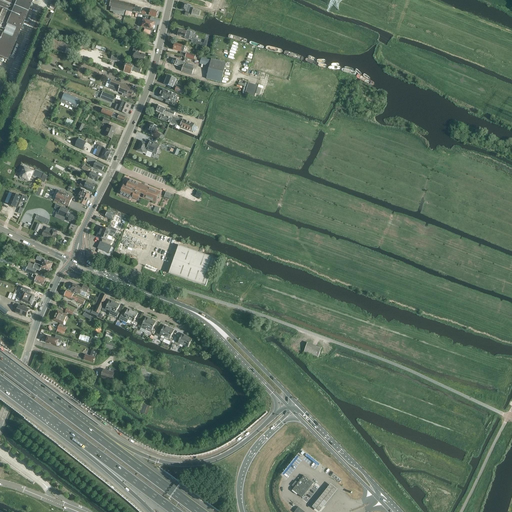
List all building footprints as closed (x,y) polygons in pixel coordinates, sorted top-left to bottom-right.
[(0,0),(0,57),(8,60),(32,0),(0,0)] [(115,8),(125,10),(134,12),(135,6),(136,5),(113,0),(111,0),(109,6),(115,8)] [(185,15),(189,16),(190,13),(189,12),(191,5),(183,3),(181,10),(186,11),(185,15)] [(199,17),(201,11),(193,8),(191,15),(199,17)] [(158,11),(151,9),(151,10),(147,10),(147,11),(143,10),(142,13),(157,17),(158,16),(158,15),(158,14),(158,11)] [(154,20),(150,19),(150,21),(144,19),(142,26),(147,28),(148,28),(153,29),(153,28),(154,28),(154,26),(154,25),(155,22),(154,22),(154,20)] [(189,40),(190,37),(186,36),(187,32),(179,29),(177,36),(185,38),(185,39),(189,40)] [(54,39),(51,49),(67,54),(70,44),(54,39)] [(183,53),(184,53),(185,46),(175,43),(173,50),(183,53)] [(144,62),(146,55),(139,53),(139,50),(134,48),(133,52),(134,53),(133,59),(144,62)] [(183,69),(185,66),(185,63),(174,59),(172,63),(172,65),(183,69)] [(227,63),(212,59),(206,79),(221,83),(227,63)] [(131,71),(133,71),(140,74),(142,68),(133,65),(134,65),(127,62),(124,72),(131,74),(131,71)] [(194,69),(185,66),(183,69),(182,72),(192,75),(194,69)] [(184,89),(177,87),(177,85),(176,84),(178,80),(168,76),(164,85),(176,89),(175,92),(182,94),(184,89)] [(131,98),(134,90),(131,89),(131,87),(122,84),(112,80),(110,86),(118,89),(118,91),(118,93),(119,93),(122,94),(122,96),(131,99),(131,98)] [(257,86),(249,83),(245,94),(254,97),(257,86)] [(172,102),(180,105),(181,102),(185,103),(186,99),(175,95),(175,94),(169,92),(162,90),(159,97),(166,100),(172,102)] [(100,98),(112,103),(115,97),(103,92),(100,98)] [(64,94),(62,99),(77,106),(80,100),(64,94)] [(40,109),(47,112),(53,102),(46,98),(40,109)] [(127,115),(131,106),(121,102),(117,111),(127,115)] [(180,128),(191,132),(192,131),(193,132),(195,132),(196,131),(197,129),(197,127),(196,126),(194,125),(195,124),(183,120),(182,121),(173,117),(175,112),(165,108),(156,105),(154,111),(161,113),(159,119),(170,124),(171,123),(180,127),(180,128)] [(107,116),(107,117),(111,119),(112,117),(117,120),(119,120),(124,123),(126,118),(119,115),(118,117),(109,113),(107,112),(99,109),(97,112),(107,116)] [(154,135),(157,127),(155,125),(154,124),(149,123),(146,131),(151,134),(152,134),(154,135)] [(109,125),(104,136),(112,139),(116,129),(109,125)] [(75,147),(83,150),(86,142),(78,139),(75,147)] [(149,145),(141,142),(138,151),(146,154),(147,151),(156,155),(160,145),(150,141),(149,145)] [(100,158),(107,161),(111,152),(104,149),(104,147),(100,146),(96,155),(100,157),(100,158)] [(91,164),(94,166),(93,168),(102,172),(105,166),(96,162),(96,161),(89,157),(87,160),(92,162),(91,164)] [(82,169),(88,172),(87,174),(89,175),(89,178),(97,181),(99,176),(100,176),(92,172),(93,170),(83,166),(82,169)] [(33,170),(32,172),(24,169),(21,177),(29,180),(31,175),(41,179),(43,174),(33,170)] [(92,191),(95,186),(87,181),(87,180),(78,175),(77,177),(82,181),(80,185),(92,191)] [(143,198),(155,203),(160,192),(129,179),(127,184),(124,183),(120,193),(138,201),(141,194),(144,195),(143,198)] [(85,206),(89,198),(90,195),(84,193),(86,191),(85,190),(81,189),(79,193),(80,194),(78,200),(80,201),(79,203),(85,206)] [(17,195),(10,192),(5,204),(13,207),(17,195)] [(56,201),(58,202),(68,207),(73,198),(60,192),(56,201)] [(57,210),(56,214),(58,215),(69,219),(68,221),(75,225),(78,218),(68,214),(69,210),(62,207),(56,205),(54,209),(57,210)] [(113,221),(115,215),(108,212),(105,218),(113,221)] [(102,227),(99,232),(109,236),(110,233),(115,235),(117,230),(108,226),(107,229),(102,227)] [(42,237),(48,239),(55,242),(57,236),(56,236),(57,232),(47,228),(45,232),(44,231),(42,237)] [(107,239),(109,236),(99,232),(97,237),(103,239),(102,242),(110,246),(112,241),(107,239)] [(179,245),(169,274),(206,287),(216,258),(179,245)] [(0,261),(2,262),(9,264),(9,263),(12,264),(13,262),(0,256),(0,261)] [(50,272),(53,263),(45,260),(44,258),(38,256),(36,260),(43,262),(41,266),(35,264),(34,265),(29,263),(28,267),(40,271),(41,268),(50,272)] [(43,285),(46,279),(36,274),(37,271),(27,267),(26,271),(33,274),(32,277),(35,279),(34,282),(43,285)] [(71,290),(80,295),(85,297),(89,288),(84,285),(83,288),(74,284),(71,290)] [(15,291),(14,293),(10,292),(9,298),(16,300),(19,293),(15,291)] [(21,301),(31,305),(35,296),(25,291),(21,301)] [(71,299),(77,302),(84,305),(86,301),(77,297),(76,298),(73,297),(74,294),(67,291),(66,292),(65,293),(66,294),(64,296),(71,299)] [(111,312),(115,302),(110,300),(107,306),(104,304),(102,310),(107,312),(108,310),(111,312)] [(115,302),(111,312),(114,313),(113,315),(118,317),(120,312),(117,310),(120,305),(115,302)] [(26,317),(29,309),(19,304),(16,312),(26,317)] [(92,311),(91,314),(97,317),(99,314),(102,306),(98,305),(95,312),(92,311)] [(127,323),(129,320),(133,311),(128,309),(125,314),(123,313),(119,320),(127,323)] [(55,315),(66,320),(67,319),(65,318),(67,315),(57,311),(55,315)] [(133,311),(129,320),(132,321),(131,324),(136,326),(138,320),(136,319),(138,313),(133,311)] [(66,322),(66,320),(55,315),(53,320),(61,323),(63,325),(64,321),(66,322)] [(147,328),(151,319),(146,317),(144,323),(141,321),(138,327),(141,328),(140,331),(145,333),(147,328)] [(156,322),(151,319),(147,328),(150,330),(149,332),(154,334),(156,329),(154,327),(156,322)] [(64,335),(65,332),(66,329),(59,326),(58,329),(56,332),(64,335)] [(162,336),(165,337),(169,328),(164,326),(162,331),(159,330),(156,335),(161,338),(162,336)] [(174,330),(169,328),(165,337),(168,338),(167,341),(172,343),(175,337),(172,336),(174,330)] [(112,342),(114,335),(107,332),(105,339),(112,342)] [(180,344),(183,345),(187,336),(182,334),(180,340),(177,338),(174,344),(179,346),(180,344)] [(60,344),(62,338),(56,336),(55,339),(47,337),(45,343),(57,346),(58,343),(60,344)] [(187,336),(183,345),(186,347),(185,349),(190,351),(193,346),(190,344),(193,339),(187,336)] [(112,350),(114,344),(107,342),(105,348),(112,350)] [(304,352),(318,358),(322,348),(307,343),(304,352)] [(84,360),(94,363),(97,352),(92,350),(90,356),(85,355),(84,360)] [(101,377),(105,378),(112,380),(114,373),(117,374),(118,371),(116,370),(109,368),(108,370),(103,369),(101,377)] [(151,373),(146,372),(146,370),(141,369),(139,377),(142,378),(141,380),(149,382),(151,373)] [(140,413),(147,415),(150,407),(142,404),(140,413)] [(292,490),(302,498),(314,484),(304,476),(298,483),(296,481),(292,486),(294,488),(292,490)] [(337,492),(330,486),(317,503),(312,509),(315,511),(321,511),(324,509),(337,492)]
